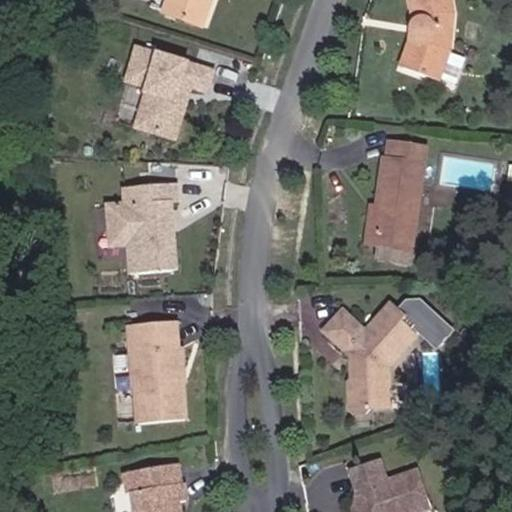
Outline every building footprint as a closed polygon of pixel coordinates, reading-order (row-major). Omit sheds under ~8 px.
[(85,0),(68,0),(67,6),(82,11),(85,0)] [(153,0),(150,11),(188,25),(196,0),(153,0)] [(435,85),(436,83),(445,56),(453,30),(447,0),(405,0),(411,29),(404,34),(408,40),(397,73),(435,85)] [(166,85),(177,88),(193,93),(199,73),(124,49),(113,80),(134,86),(125,113),(143,119),(139,133),(161,140),(172,105),(161,102),(166,85)] [(464,62),(445,56),(436,83),(455,89),(464,62)] [(172,105),(177,88),(166,85),(161,102),(172,105)] [(125,113),(120,127),(139,133),(143,119),(125,113)] [(381,168),(383,150),(373,149),(371,167),(381,168)] [(371,167),(364,241),(371,242),(370,252),(369,264),(401,267),(413,153),(383,150),(381,168),(371,167)] [(108,192),(109,209),(92,210),(96,250),(113,248),(116,278),(162,273),(155,206),(162,205),(160,187),(108,192)] [(371,242),(364,241),(363,251),(370,252),(371,242)] [(361,337),(340,317),(323,336),(351,363),(352,376),(345,386),(345,410),(353,417),(362,417),(368,410),(387,410),(387,368),(414,340),(408,334),(413,330),(423,339),(437,325),(419,307),(406,307),(397,316),(389,309),(361,337)] [(160,325),(119,328),(128,429),(177,426),(170,352),(161,352),(160,325)] [(448,335),(437,325),(423,339),(434,349),(448,335)] [(172,488),(169,469),(140,475),(143,493),(172,488)] [(371,470),(345,478),(350,495),(348,511),(420,511),(410,478),(377,489),(371,470)] [(172,488),(143,493),(140,475),(114,479),(119,511),(167,511),(168,510),(175,509),(172,488)]
